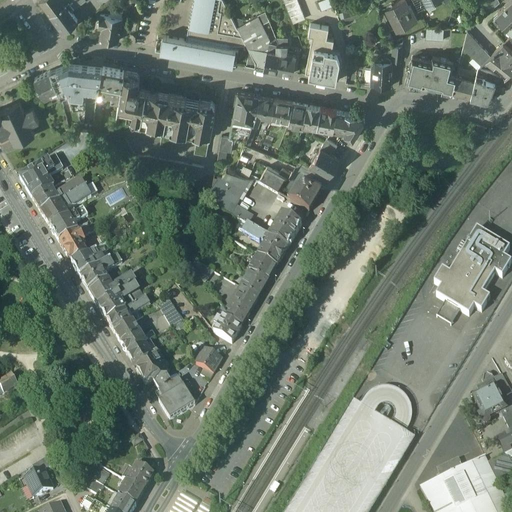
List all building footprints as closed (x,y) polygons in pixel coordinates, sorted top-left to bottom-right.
[(65,0),(41,0),(41,2),(51,15),(65,4),(67,2),(65,0)] [(70,0),(67,2),(65,4),(70,10),(83,0),(70,0)] [(193,0),(186,40),(229,48),(230,45),(247,45),(244,40),(223,0),(193,0)] [(296,0),(285,5),(288,11),(300,6),(297,0),(296,0)] [(328,0),(325,0),(318,3),(321,11),(331,7),(328,0)] [(405,0),(404,0),(387,9),(398,31),(417,21),(414,14),(411,6),(409,7),(405,0)] [(498,0),(489,0),(486,2),(490,10),(500,2),(498,0)] [(511,0),(498,13),(503,20),(501,22),(511,33),(511,0)] [(65,4),(51,15),(63,31),(77,20),(70,10),(65,4)] [(288,11),(291,18),(302,13),(300,6),(288,11)] [(110,14),(100,13),(98,23),(102,24),(100,37),(118,41),(122,17),(110,14)] [(291,18),(293,24),(305,19),(302,13),(291,18)] [(137,23),(125,21),(123,32),(135,34),(137,23)] [(312,36),(305,72),(309,73),(314,47),(332,50),(334,39),(327,37),(329,27),(311,23),(308,35),(312,36)] [(445,29),(426,28),(426,40),(444,41),(445,29)] [(489,54),(467,30),(463,48),(479,63),(489,54)] [(186,40),(158,34),(156,48),(236,63),(239,49),(229,48),(186,40)] [(254,39),(244,40),(247,45),(249,50),(250,51),(256,50),(254,39)] [(287,45),(278,44),(281,51),(281,53),(278,71),(293,74),(296,55),(286,53),(287,45)] [(511,50),(503,44),(491,56),(502,65),(511,71),(511,70),(511,50)] [(309,73),(309,77),(336,82),(337,77),(339,78),(343,59),(340,52),(332,50),(314,47),(309,73)] [(256,50),(250,51),(256,62),(255,66),(264,68),(267,51),(258,49),(256,50)] [(250,51),(249,50),(246,65),(255,66),(256,62),(250,51)] [(276,52),(267,51),(264,68),(278,71),(281,53),(276,52)] [(489,54),(479,63),(481,65),(491,56),(489,54)] [(502,65),(491,56),(481,65),(479,66),(488,71),(493,73),(504,77),(505,79),(511,71),(504,67),(502,65)] [(432,62),(412,57),(411,64),(410,64),(408,71),(409,72),(407,81),(424,85),(425,83),(428,84),(441,87),(441,89),(452,92),(456,76),(450,75),(454,62),(433,57),(432,62)] [(392,62),(372,61),(372,70),(374,70),(373,85),(391,86),(392,62)] [(99,89),(103,66),(70,63),(50,70),(58,87),(59,88),(60,91),(61,93),(69,90),(77,110),(86,109),(88,88),(99,89)] [(124,70),(103,66),(99,89),(113,91),(120,92),(124,70)] [(50,70),(35,78),(45,98),(51,95),(51,96),(60,91),(59,88),(58,87),(50,70)] [(137,73),(124,70),(120,92),(119,98),(118,100),(117,109),(127,110),(126,116),(131,117),(130,124),(131,126),(139,128),(146,91),(137,89),(139,78),(137,73)] [(504,77),(493,73),(491,81),(496,82),(496,83),(501,85),(505,79),(504,77)] [(475,81),(456,76),(452,92),(471,97),(475,81)] [(487,80),(476,77),(475,81),(471,97),(486,101),(489,99),(496,83),(496,82),(491,81),(487,80)] [(170,95),(146,91),(139,129),(162,134),(170,95)] [(260,96),(238,92),(233,119),(254,123),(257,115),(260,96)] [(170,95),(162,134),(174,136),(186,138),(192,102),(187,101),(186,98),(170,95)] [(275,99),(260,96),(257,115),(261,116),(271,118),(272,117),(275,99)] [(292,102),(275,99),(272,117),(289,120),(292,102)] [(197,103),(192,102),(186,138),(197,140),(209,142),(210,134),(216,106),(212,101),(210,103),(200,101),(197,103)] [(20,102),(1,111),(0,108),(0,115),(1,115),(4,122),(0,123),(0,134),(2,139),(10,135),(14,143),(35,134),(31,125),(39,122),(33,108),(25,112),(20,102)] [(306,105),(292,102),(289,120),(288,123),(302,127),(303,124),(306,105)] [(321,107),(306,105),(303,124),(311,126),(317,127),(321,107)] [(336,110),(321,107),(317,127),(328,129),(328,130),(330,130),(333,130),(336,110)] [(362,115),(336,110),(333,130),(344,133),(354,139),(364,121),(362,115)] [(126,118),(117,115),(112,152),(121,154),(127,165),(137,159),(125,139),(127,129),(131,126),(130,124),(126,118)] [(254,123),(233,119),(230,137),(233,138),(247,140),(248,137),(254,123)] [(258,124),(254,123),(248,137),(252,138),(258,124)] [(484,126),(479,124),(475,135),(485,138),(487,135),(487,132),(483,131),(484,126)] [(162,134),(140,130),(138,141),(160,145),(162,134)] [(174,136),(162,134),(160,148),(172,150),(174,136)] [(230,137),(222,136),(217,161),(225,163),(227,152),(231,152),(233,138),(230,137)] [(337,145),(326,139),(320,148),(331,155),(337,145)] [(209,142),(197,140),(194,154),(206,157),(209,142)] [(331,155),(320,148),(311,164),(323,171),(330,175),(339,160),(331,155)] [(159,159),(149,157),(139,157),(146,168),(157,170),(159,159)] [(56,158),(41,167),(48,179),(63,171),(56,158)] [(193,165),(159,159),(157,170),(191,177),(193,165)] [(323,171),(311,164),(308,169),(320,176),(323,171)] [(204,167),(193,165),(191,177),(188,193),(199,195),(204,167)] [(288,179),(267,166),(257,183),(264,188),(265,187),(278,196),(288,179)] [(41,167),(20,179),(33,202),(51,191),(54,189),(48,179),(41,167)] [(252,180),(226,170),(207,202),(231,216),(235,208),(252,180)] [(305,177),(290,202),(310,214),(324,189),(305,177)] [(81,182),(59,195),(60,197),(56,199),(51,191),(33,202),(42,216),(86,190),(81,182)] [(120,188),(105,197),(109,204),(124,196),(120,188)] [(86,190),(42,216),(50,230),(69,219),(63,210),(66,208),(68,212),(69,212),(91,199),(86,190)] [(253,219),(235,208),(231,216),(247,226),(253,229),(255,227),(250,224),(253,219)] [(83,210),(69,219),(72,224),(75,222),(76,225),(77,225),(88,218),(83,210)] [(302,227),(282,216),(280,220),(278,219),(276,223),(278,224),(272,234),(270,233),(267,237),(288,250),(302,227)] [(69,219),(50,230),(59,246),(78,234),(72,224),(69,219)] [(253,229),(247,226),(242,234),(260,245),(261,243),(263,244),(264,242),(267,244),(258,258),(277,269),(288,250),(267,237),(253,229)] [(78,234),(59,246),(72,266),(88,257),(89,256),(88,253),(89,252),(88,250),(85,252),(82,247),(85,245),(86,243),(83,240),(90,236),(86,229),(78,234)] [(510,251),(477,231),(450,276),(442,271),(434,285),(441,290),(436,298),(446,304),(461,313),(469,318),(474,310),(481,314),(490,300),(483,296),(495,275),(502,280),(511,265),(504,260),(510,251)] [(89,256),(88,257),(97,270),(99,269),(105,265),(97,251),(89,256)] [(97,270),(88,257),(72,266),(80,280),(97,270)] [(105,265),(99,269),(102,273),(104,272),(105,274),(107,273),(107,274),(122,265),(118,258),(116,259),(105,265)] [(277,269),(258,258),(249,274),(268,285),(277,269)] [(213,273),(198,264),(194,272),(204,285),(213,273)] [(97,270),(80,280),(89,294),(108,283),(102,273),(99,269),(97,270)] [(268,285),(249,274),(240,289),(243,291),(259,300),(268,285)] [(108,283),(89,294),(98,309),(135,286),(137,285),(132,278),(116,288),(116,289),(113,291),(108,283)] [(135,286),(98,309),(107,324),(126,313),(123,308),(126,306),(128,306),(131,310),(145,302),(140,293),(139,293),(135,286)] [(243,291),(235,306),(250,315),(259,300),(243,291)] [(126,313),(107,324),(115,336),(132,326),(127,319),(130,317),(131,318),(140,312),(141,313),(150,307),(146,301),(145,302),(131,310),(126,313)] [(170,303),(159,309),(164,316),(174,309),(170,303)] [(461,313),(446,304),(437,318),(453,327),(461,313)] [(241,330),(250,315),(235,306),(226,320),(241,330)] [(223,319),(214,335),(232,346),(241,330),(226,320),(223,319)] [(137,331),(133,325),(132,326),(115,336),(123,350),(127,357),(148,345),(149,345),(145,339),(143,341),(137,331)] [(148,345),(127,357),(136,372),(159,358),(155,351),(153,352),(148,345)] [(222,362),(204,351),(196,365),(204,370),(214,376),(222,362)] [(159,358),(136,372),(146,387),(152,384),(153,386),(155,386),(167,378),(161,367),(166,365),(161,357),(159,358)] [(214,376),(204,370),(200,376),(210,382),(214,376)] [(488,375),(482,378),(481,382),(483,386),(492,382),(494,380),(492,376),(488,375)] [(12,377),(0,384),(0,390),(2,395),(3,396),(18,387),(12,377)] [(494,380),(492,382),(506,411),(500,414),(506,425),(511,421),(511,410),(506,398),(511,394),(501,377),(494,380)] [(179,381),(172,385),(168,378),(167,378),(155,386),(159,393),(159,394),(160,394),(165,401),(159,404),(170,421),(180,415),(181,416),(195,407),(179,381)] [(492,382),(483,386),(486,392),(473,399),(481,415),(484,421),(488,419),(500,414),(506,411),(492,382)] [(360,407),(375,416),(378,412),(380,409),(382,408),(384,408),(388,408),(391,410),(394,414),(394,418),(393,421),(390,425),(405,434),(408,430),(411,423),(412,416),(410,408),(407,401),(402,396),(396,392),(389,390),(381,390),(374,392),(368,396),(363,402),(360,407)] [(372,511),(409,451),(415,441),(405,434),(390,425),(375,416),(360,407),(353,403),(286,511),(372,511)] [(488,419),(484,421),(481,415),(478,417),(483,426),(485,427),(489,424),(489,423),(488,419)] [(511,434),(511,435),(498,441),(505,455),(506,457),(508,456),(511,453),(511,434)] [(140,436),(130,442),(134,448),(144,442),(140,436)] [(505,455),(493,461),(502,480),(511,475),(511,464),(508,456),(506,457),(505,455)] [(485,458),(462,469),(458,460),(437,470),(440,477),(437,478),(438,480),(420,489),(433,511),(511,511),(506,502),(497,483),(488,464),(485,458)] [(47,459),(32,468),(36,475),(44,471),(44,472),(51,468),(47,459)] [(502,480),(493,461),(488,464),(497,483),(502,480)] [(149,470),(140,464),(138,467),(147,473),(149,470)] [(138,467),(137,467),(133,473),(127,484),(144,494),(154,477),(138,467)] [(133,473),(129,470),(122,481),(125,482),(127,484),(133,473)] [(36,475),(24,480),(29,490),(33,500),(53,491),(44,472),(44,471),(36,475)] [(109,476),(100,471),(93,482),(102,487),(109,476)] [(93,482),(87,491),(96,497),(99,492),(101,493),(104,488),(102,487),(93,482)] [(127,484),(119,497),(120,498),(121,499),(136,508),(144,494),(127,484)] [(218,500),(210,496),(203,506),(211,511),(218,500)] [(89,511),(94,504),(85,498),(81,507),(88,511),(89,511)] [(133,511),(136,508),(121,499),(120,498),(111,511),(133,511)]
